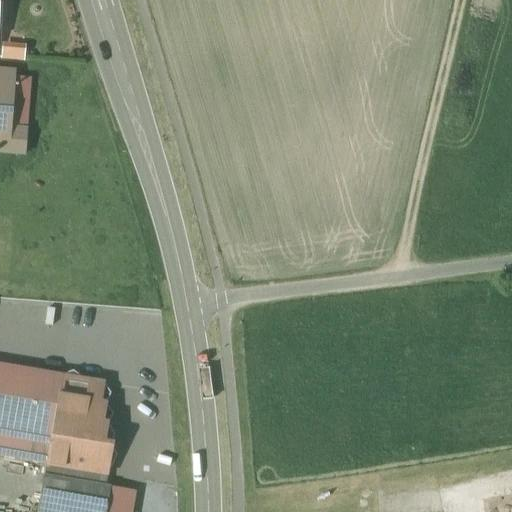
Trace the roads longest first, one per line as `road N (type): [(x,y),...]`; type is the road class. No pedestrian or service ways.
road 1 (unclassified): [(186,306),(511,261)]
road 2 (secondary): [(97,0),(169,226),(186,306)]
road 3 (track): [(459,0),(396,276)]
road 4 (secondary): [(186,306),(207,511)]
